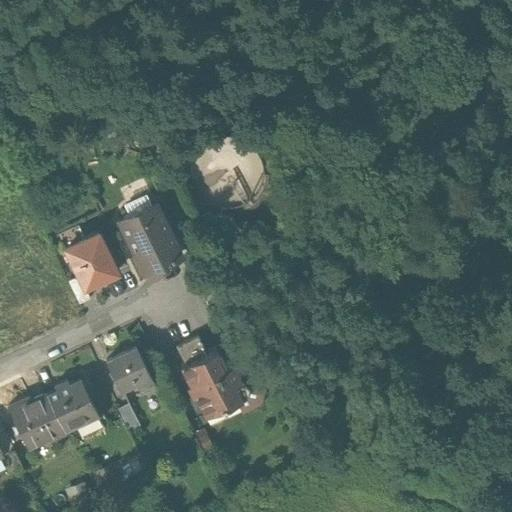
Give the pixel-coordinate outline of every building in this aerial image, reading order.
[(155,205),(119,223),(136,257),(146,252),(154,270),(174,260),(170,251),(176,248),(155,205)] [(97,234),(65,250),(78,277),(84,290),(117,274),(97,234)] [(66,306),(47,270),(8,289),(26,326),(66,306)] [(78,277),(67,283),(79,306),(89,300),(84,290),(78,277)] [(198,336),(175,347),(184,364),(207,353),(198,336)] [(184,364),(180,367),(190,386),(186,388),(191,398),(195,397),(205,417),(235,402),(242,415),(261,405),(264,390),(249,387),(239,377),(239,370),(234,366),(237,364),(227,344),(207,353),(184,364)] [(135,348),(106,362),(120,392),(149,378),(135,348)] [(78,379),(68,384),(66,380),(53,387),(55,390),(44,396),(63,434),(85,424),(89,433),(102,427),(78,379)] [(44,396),(30,403),(28,399),(6,410),(26,449),(45,440),(46,442),(63,434),(44,396)] [(13,452),(0,425),(0,452),(2,457),(13,452)] [(209,448),(203,432),(195,436),(201,451),(209,448)] [(109,469),(94,477),(105,498),(120,491),(109,469)]
